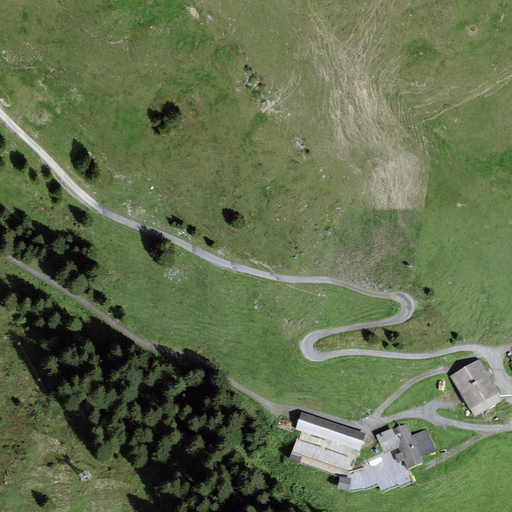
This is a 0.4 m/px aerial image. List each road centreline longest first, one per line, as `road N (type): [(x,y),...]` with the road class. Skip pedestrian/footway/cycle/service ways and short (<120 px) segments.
road 1 (track): [(0,116),(86,199),(121,220),(275,278),(403,296),(403,316),(311,334),(308,354),(460,347),(487,353)]
road 2 (track): [(375,425),(271,405),(190,356),(131,336),(0,251)]
road 3 (track): [(487,353),(422,376),(380,408),(375,425)]
